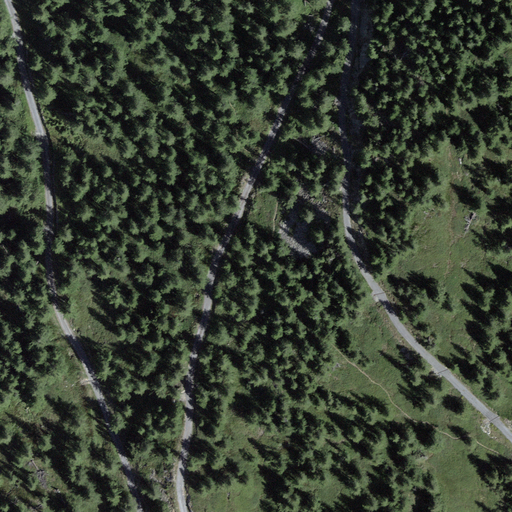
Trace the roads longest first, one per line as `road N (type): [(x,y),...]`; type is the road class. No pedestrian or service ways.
road 1 (track): [(184,511),(193,365),(215,268),(319,48),(332,0)]
road 2 (track): [(9,0),(41,134),(59,313),(117,438),(140,511)]
road 3 (track): [(356,0),(342,107),(348,229),(358,258),(410,339),(511,437)]
